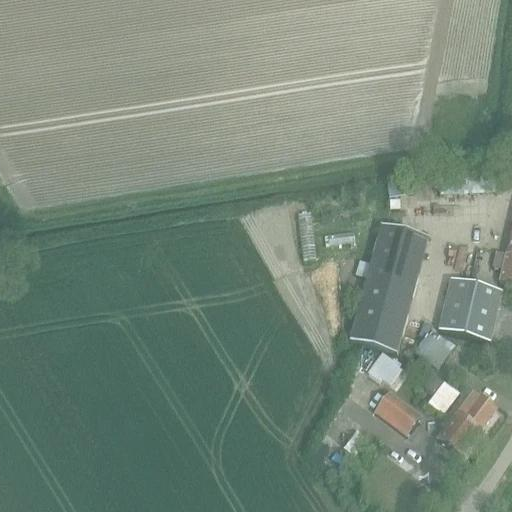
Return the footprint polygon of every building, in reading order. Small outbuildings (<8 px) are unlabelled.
[(421,74),(410,77),(417,108),(428,105),(421,74)] [(476,169),(475,188),(504,189),(504,171),(476,169)] [(428,243),(381,231),(350,347),(396,359),(428,243)] [(496,256),(493,272),(502,274),(499,286),(511,289),(511,234),(507,258),(496,256)] [(438,336),(489,348),(501,297),(450,285),(438,336)] [(449,358),(434,349),(428,345),(416,363),(438,377),(450,359),(449,358)] [(381,361),(368,378),(380,387),(382,385),(389,390),(401,375),(399,374),(400,371),(393,365),(391,368),(381,361)] [(443,388),(435,400),(428,410),(444,421),(459,400),(443,388)] [(496,415),(479,402),(473,397),(437,445),(460,462),(496,415)] [(421,423),(389,399),(375,418),(406,442),(421,423)]
